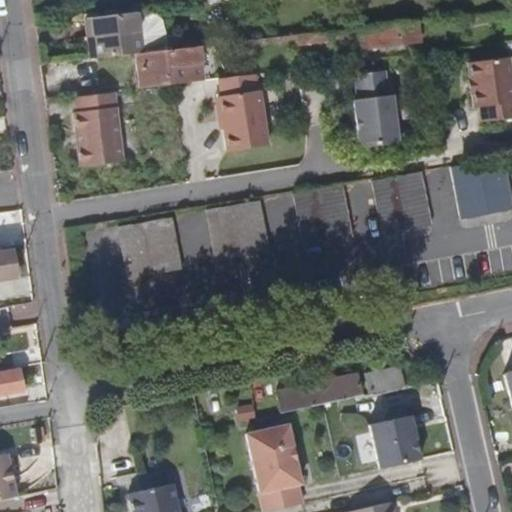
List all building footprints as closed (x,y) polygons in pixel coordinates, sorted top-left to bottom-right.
[(155,0),(132,0),(89,4),(91,28),(86,29),(87,41),(135,37),(137,37),(164,35),(159,5),(155,0)] [(417,14),(358,18),(359,40),(418,36),(417,14)] [(332,31),(332,21),(296,23),(296,33),(332,31)] [(200,52),(198,32),(164,35),(137,37),(135,37),(139,71),(199,65),(198,52),(200,52)] [(511,94),(506,51),(466,56),(472,101),(478,101),(480,116),(511,111),(511,94)] [(394,133),(389,84),(386,85),(383,60),(353,63),(356,88),(352,88),(357,137),(394,133)] [(266,126),(259,71),(218,76),(225,131),(266,126)] [(117,144),(111,73),(71,77),(73,92),(70,93),(72,113),(75,113),(76,127),(74,127),(75,148),(117,144)] [(504,203),(496,152),(443,159),(451,212),(504,203)] [(428,234),(420,180),(372,188),(380,241),(428,234)] [(348,244),(339,190),(291,198),(299,252),(348,244)] [(263,259),(257,205),(207,211),(212,264),(263,259)] [(177,269),(171,216),(118,222),(125,275),(177,269)] [(0,277),(14,275),(9,247),(0,248),(0,277)] [(406,386),(402,367),(366,374),(369,394),(406,386)] [(0,392),(22,389),(18,369),(0,372),(0,392)] [(362,396),(358,373),(278,391),(282,413),(362,396)] [(410,416),(371,425),(381,469),(422,460),(416,433),(413,434),(410,416)] [(290,427),(249,436),(265,511),(304,503),(300,486),(303,486),(298,463),(295,450),(290,427)] [(363,462),(374,461),(371,432),(359,433),(363,462)] [(0,499),(13,496),(5,455),(0,455),(0,499)] [(120,492),(140,488),(137,473),(118,476),(120,492)] [(178,511),(173,483),(128,493),(132,511),(178,511)] [(403,511),(401,500),(359,509),(359,511),(403,511)]
